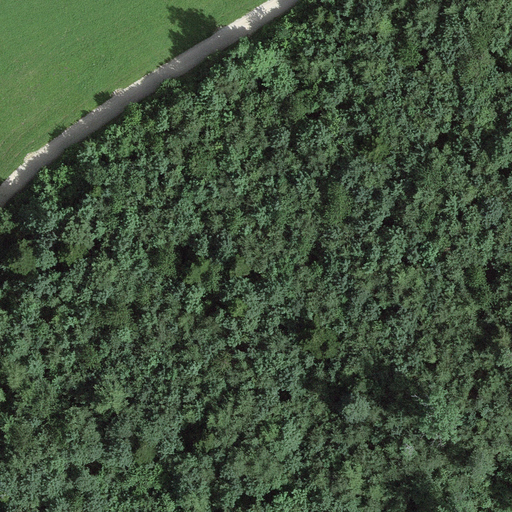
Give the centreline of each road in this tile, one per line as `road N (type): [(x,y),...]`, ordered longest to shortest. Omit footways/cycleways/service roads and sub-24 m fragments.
road 1 (track): [(285,0),(131,97),(0,195)]
road 2 (track): [(0,323),(29,366),(84,400),(135,465),(212,511)]
